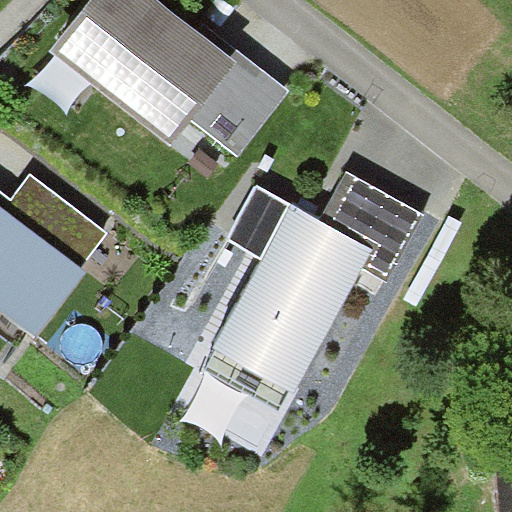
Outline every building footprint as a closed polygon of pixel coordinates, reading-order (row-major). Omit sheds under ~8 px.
[(213,24),(182,0),(75,0),(51,30),(171,124),(186,105),(236,42),(213,24)] [(289,84),(236,42),(186,105),(239,147),(289,84)] [(424,206),(347,163),(320,211),(258,176),(230,226),(262,243),(214,330),(297,375),(362,258),(387,272),(424,206)] [(0,181),(0,300),(35,329),(86,259),(81,256),(107,225),(32,166),(11,190),(0,181)] [(511,511),(511,451),(498,453),(501,511),(511,511)]
